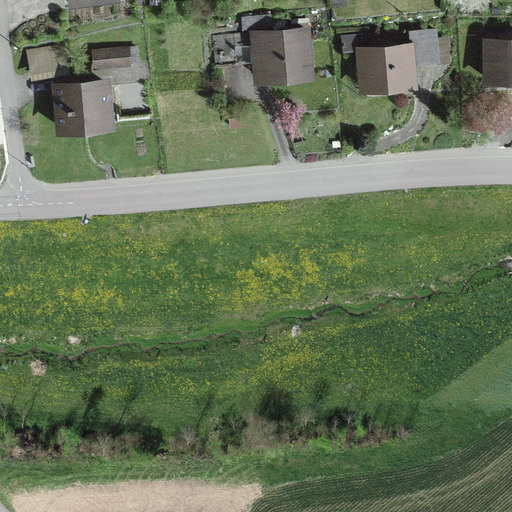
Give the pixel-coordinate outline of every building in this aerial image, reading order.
[(412,83),(411,63),(436,61),(433,27),(408,29),(410,44),(385,46),(385,40),(373,41),(373,48),(360,49),(362,87),(412,83)] [(307,71),(304,30),(213,36),(215,66),(263,62),(264,74),(307,71)] [(511,32),(499,33),(499,40),(486,40),(486,78),(511,77),(511,32)] [(31,71),(66,65),(63,45),(28,52),(31,71)] [(92,51),(94,66),(124,61),(122,46),(92,51)] [(61,127),(109,123),(105,81),(58,85),(61,127)]
